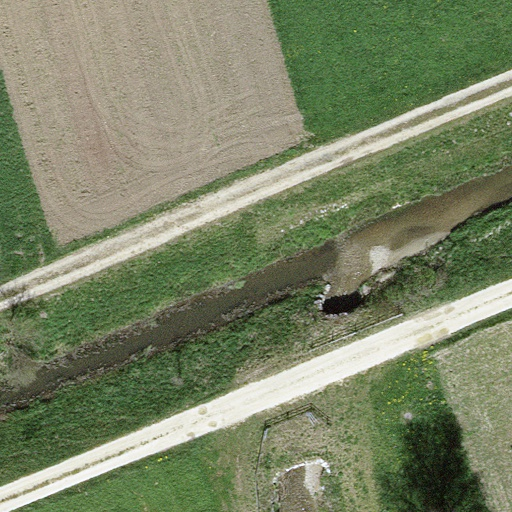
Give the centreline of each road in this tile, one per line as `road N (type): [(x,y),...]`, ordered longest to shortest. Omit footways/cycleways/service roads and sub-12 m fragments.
road 1 (track): [(0,293),(511,78)]
road 2 (track): [(511,292),(0,502)]
